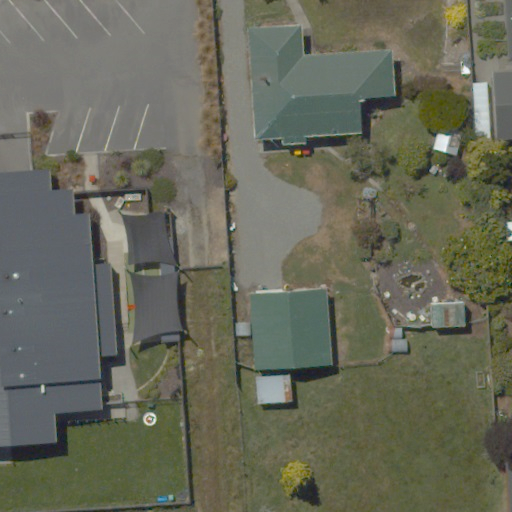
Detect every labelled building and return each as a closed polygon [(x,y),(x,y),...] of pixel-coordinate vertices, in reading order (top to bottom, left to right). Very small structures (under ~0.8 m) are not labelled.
[(511,0),(499,0),(504,58),(511,57),(511,0)] [(309,32),(244,34),(249,145),(365,140),(363,101),(396,99),(394,52),(310,55),(309,32)] [(511,71),(468,73),(470,144),(511,142),(511,71)] [(330,287),(248,287),(253,407),(291,406),(289,369),(333,367),(330,287)] [(146,337),(114,338),(115,373),(148,371),(146,337)] [(511,511),(511,460),(499,461),(502,511),(511,511)]
